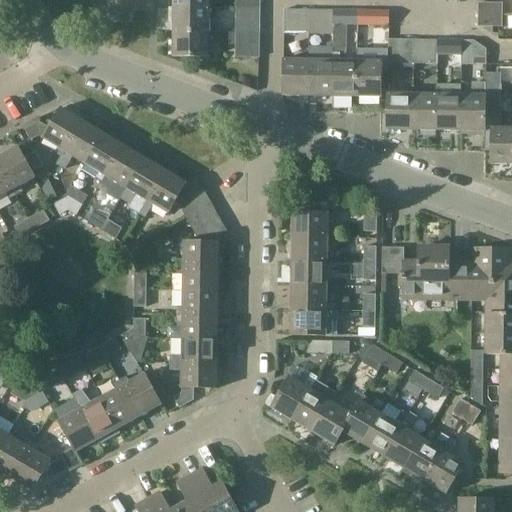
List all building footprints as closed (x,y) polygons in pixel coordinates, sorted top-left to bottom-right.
[(173,0),(173,8),(210,8),(210,0),(173,0)] [(236,0),(237,9),(261,9),(260,0),(236,0)] [(479,4),(479,15),(503,16),(503,4),(479,4)] [(173,24),(173,32),(210,32),(210,20),(219,20),(219,8),(210,8),(173,8),(169,8),(169,23),(173,24)] [(261,9),(237,9),(237,21),(261,21),(261,9)] [(284,35),(296,35),(296,11),(284,11),(284,35)] [(311,11),(296,11),(296,35),(310,35),(311,11)] [(310,35),(321,35),(321,11),(311,11),(310,35)] [(321,35),(333,35),(333,25),(333,12),(321,11),(321,35)] [(357,12),(345,12),(345,35),(344,35),(344,43),(357,43),(357,26),(357,12)] [(389,13),(357,12),(357,26),(388,27),(389,13)] [(503,16),(479,15),(479,27),(503,27),(503,16)] [(210,32),(173,32),(173,57),(210,58),(210,32)] [(388,64),(400,64),(401,41),(388,40),(388,64)] [(400,64),(413,65),(413,41),(401,41),(400,64)] [(426,41),(426,65),(437,65),(438,56),(438,41),(426,41)] [(438,41),(438,56),(461,56),(462,42),(438,41)] [(461,56),(461,66),(473,66),(473,59),(474,42),(462,42),(461,56)] [(236,58),(260,58),(260,46),(236,46),(236,58)] [(332,98),(356,99),(356,62),(339,61),(340,53),(333,53),(333,61),(332,98)] [(283,98),(308,98),(309,61),(284,61),(283,98)] [(308,98),(332,98),(333,61),(309,61),(308,98)] [(356,62),(356,99),(381,99),(382,62),(356,62)] [(461,96),(461,133),(468,133),(468,137),(484,138),(485,138),(486,83),(472,83),(472,96),(461,96)] [(500,86),(486,86),(486,95),(500,95),(500,86)] [(387,132),(412,132),(413,95),(388,95),(387,132)] [(412,132),(436,133),(437,95),(413,95),(412,132)] [(436,133),(461,133),(461,96),(437,95),(436,133)] [(55,154),(62,158),(83,122),(62,109),(50,129),(40,123),(26,131),(32,141),(40,137),(44,140),(59,149),(55,154)] [(104,134),(83,122),(62,158),(57,166),(65,171),(73,158),(86,165),(104,134)] [(491,166),(511,166),(511,129),(492,129),(491,166)] [(97,179),(103,183),(125,147),(104,134),(86,165),(100,174),(97,179)] [(113,181),(127,190),(145,159),(125,147),(103,183),(109,186),(113,181)] [(18,148),(0,157),(0,166),(17,197),(23,193),(20,188),(36,179),(18,148)] [(138,217),(144,207),(166,171),(145,159),(127,190),(137,196),(128,211),(138,217)] [(0,166),(0,199),(7,195),(10,200),(17,197),(0,166)] [(166,171),(144,207),(151,211),(154,206),(169,215),(177,201),(186,218),(194,213),(182,192),(187,184),(166,171)] [(61,216),(69,212),(69,198),(55,206),(61,216)] [(69,198),(69,212),(77,217),(83,206),(69,198)] [(44,212),(30,220),(35,230),(50,222),(44,212)] [(88,223),(102,231),(108,221),(94,213),(88,223)] [(292,225),(292,239),(334,240),(334,233),(328,232),(328,215),(292,214),(292,225)] [(365,225),(365,232),(377,232),(377,216),(365,215),(365,225)] [(35,230),(30,220),(15,228),(21,239),(35,230)] [(108,221),(102,231),(117,240),(123,230),(108,221)] [(178,261),(178,268),(220,268),(220,243),(211,243),(199,222),(191,227),(200,243),(184,243),(184,261),(178,261)] [(2,235),(0,236),(0,250),(8,245),(2,235)] [(292,239),(292,263),(328,264),(328,247),(334,247),(334,240),(292,239)] [(363,249),(363,265),(375,265),(375,249),(363,249)] [(418,299),(450,300),(450,265),(450,249),(418,249),(418,265),(404,264),(404,249),(382,249),(382,275),(403,275),(402,299),(418,299)] [(509,253),(500,253),(500,266),(509,266),(509,253)] [(292,263),(291,287),(333,288),(333,281),(327,281),(328,264),(292,263)] [(375,265),(363,265),(363,282),(375,282),(375,265)] [(468,265),(450,265),(450,300),(467,300),(468,265)] [(488,300),(488,290),(488,266),(484,265),(475,265),(468,265),(467,300),(488,300)] [(500,266),(493,266),(489,266),(488,266),(488,290),(511,290),(511,265),(509,266),(500,266)] [(183,275),(183,292),(219,292),(220,268),(178,268),(178,275),(183,275)] [(135,275),(135,291),(147,291),(147,275),(135,275)] [(291,287),(291,311),(327,312),(327,295),(333,295),(333,288),(291,287)] [(488,314),(488,315),(511,314),(511,290),(488,290),(488,300),(488,314)] [(147,291),(135,291),(135,308),(147,309),(147,291)] [(177,308),(177,316),(219,316),(219,292),(183,292),(183,308),(177,308)] [(363,296),(363,313),(375,313),(375,296),(363,296)] [(327,312),(291,311),(291,336),(327,337),(327,336),(333,336),(333,329),(327,329),(327,312)] [(375,313),(363,313),(362,330),(375,330),(375,313)] [(511,314),(488,315),(487,334),(511,334),(511,314)] [(183,323),(182,340),(219,340),(219,316),(177,316),(177,323),(183,323)] [(134,320),(134,330),(146,337),(146,321),(134,320)] [(146,337),(134,330),(126,334),(132,345),(146,337)] [(511,334),(487,334),(487,355),(503,355),(503,356),(511,356),(511,334)] [(116,340),(101,348),(107,359),(122,350),(116,340)] [(176,356),(176,364),(218,364),(219,340),(182,340),(182,356),(176,356)] [(309,355),(332,355),(332,343),(309,343),(309,355)] [(332,343),(332,355),(350,356),(350,344),(332,343)] [(107,359),(101,348),(86,356),(92,367),(107,359)] [(367,358),(382,367),(388,357),(374,348),(367,358)] [(511,370),(511,356),(503,356),(502,371),(511,370)] [(388,357),(382,367),(396,376),(402,366),(388,357)] [(74,363),(59,371),(65,382),(80,374),(74,363)] [(218,364),(176,364),(176,371),(182,371),(182,389),(182,394),(174,398),(180,409),(194,401),(194,389),(218,389),(218,364)] [(511,370),(502,371),(502,388),(511,387),(511,370)] [(65,382),(59,371),(44,379),(50,390),(65,382)] [(409,383),(423,392),(429,382),(415,373),(409,383)] [(126,378),(120,381),(140,418),(162,406),(144,374),(129,383),(126,378)] [(271,409),(292,422),(314,386),(318,379),(312,375),(305,387),(290,378),(271,409)] [(116,390),(102,398),(119,430),(140,418),(120,381),(113,385),(116,390)] [(429,382),(423,392),(437,401),(444,391),(429,382)] [(12,395),(26,403),(26,390),(18,385),(12,395)] [(26,390),(26,403),(40,396),(34,385),(26,390)] [(292,422),(313,434),(331,403),(318,395),(321,390),(314,386),(292,422)] [(502,404),(511,403),(511,387),(502,388),(502,404)] [(102,398),(91,404),(82,391),(73,396),(78,405),(98,442),(106,437),(108,440),(119,434),(118,431),(119,430),(102,398)] [(343,433),(363,445),(381,414),(367,406),(371,401),(364,397),(361,402),(343,433)] [(482,398),(471,398),(470,399),(482,407),(482,398)] [(451,415),(461,421),(470,407),(460,401),(451,415)] [(313,434),(335,447),(343,433),(361,402),(355,410),(349,407),(346,412),(331,403),(313,434)] [(502,420),(511,419),(511,403),(502,404),(502,420)] [(98,442),(78,405),(71,409),(74,414),(59,422),(77,454),(98,442)] [(470,407),(461,421),(472,428),(481,413),(470,407)] [(363,445),(384,458),(405,422),(399,418),(396,423),(381,414),(363,445)] [(384,458),(404,470),(423,439),(409,431),(412,426),(415,420),(408,416),(405,422),(384,458)] [(502,436),(511,435),(511,419),(502,420),(502,436)] [(0,452),(9,436),(0,430),(0,452)] [(501,453),(511,452),(511,435),(502,436),(501,453)] [(0,452),(0,472),(11,480),(33,444),(27,440),(24,445),(9,436),(0,452)] [(404,470),(425,482),(446,446),(449,441),(443,437),(440,443),(437,448),(423,439),(404,470)] [(33,444),(11,480),(33,492),(45,472),(55,478),(69,471),(63,460),(55,464),(51,462),(51,461),(36,452),(39,448),(33,444)] [(446,446),(425,482),(446,495),(465,464),(450,455),(453,450),(446,446)] [(501,475),(511,474),(511,452),(501,453),(501,475)] [(203,470),(190,477),(209,511),(238,511),(222,483),(213,488),(203,470)] [(188,501),(179,506),(182,511),(209,511),(190,477),(178,484),(188,501)] [(161,493),(148,500),(154,511),(182,511),(179,506),(171,511),(161,493)] [(138,511),(154,511),(148,500),(136,507),(138,511)] [(459,500),(459,511),(495,511),(495,509),(501,509),(501,502),(495,502),(495,501),(459,500)]
